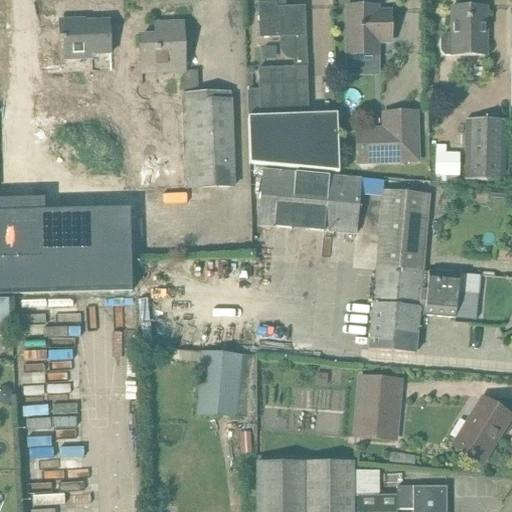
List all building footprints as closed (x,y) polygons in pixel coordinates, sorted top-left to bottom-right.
[(259,89),(249,92),(247,93),(249,120),(250,165),(338,174),(336,117),(309,118),(307,69),(305,7),(276,8),(276,4),(258,4),(259,40),(280,39),(280,52),(283,57),(288,60),(293,61),(294,69),(258,70),(259,89)] [(487,8),(451,8),(451,35),(444,35),(440,40),(440,52),(444,57),(487,57),(487,8)] [(377,43),(390,43),(390,14),(365,14),(365,9),(347,9),(348,56),(377,56),(377,43)] [(59,22),(60,42),(64,42),(65,61),(79,61),(79,57),(110,55),(109,22),(78,23),(77,21),(59,22)] [(141,74),(185,72),(183,25),(154,26),(155,38),(139,39),(141,74)] [(183,96),(186,190),(234,189),(231,94),(183,96)] [(12,108),(15,189),(56,187),(53,107),(12,108)] [(385,131),(357,132),(358,164),(417,162),(416,114),(385,115),(385,131)] [(468,121),(467,181),(503,181),(504,122),(468,121)] [(455,174),(456,154),(434,153),(433,173),(455,174)] [(259,227),(356,236),(361,181),(264,172),(259,227)] [(384,192),(377,268),(423,272),(430,195),(384,192)] [(0,294),(132,292),(130,211),(41,213),(40,204),(0,204),(0,294)] [(263,258),(136,264),(139,347),(238,356),(255,357),(278,359),(277,328),(265,327),(263,258)] [(377,268),(369,351),(415,355),(419,315),(475,321),(478,296),(479,277),(460,276),(427,273),(423,273),(423,272),(377,268)] [(203,355),(198,417),(237,420),(237,417),(256,420),(255,359),(237,358),(203,355)] [(356,439),(395,442),(401,383),(361,380),(356,439)] [(0,387),(0,404),(3,406),(12,402),(12,392),(4,386),(0,387)] [(482,400),(453,447),(482,464),(493,446),(491,444),(497,434),(499,436),(510,418),(482,400)] [(250,434),(240,434),(241,455),(252,455),(250,434)] [(21,449),(21,457),(29,457),(29,449),(21,449)] [(257,465),(256,511),(352,511),(353,497),(379,496),(378,473),(353,474),(353,464),(257,465)] [(426,488),(396,489),(396,496),(396,511),(413,511),(412,511),(445,511),(446,488),(426,488)]
